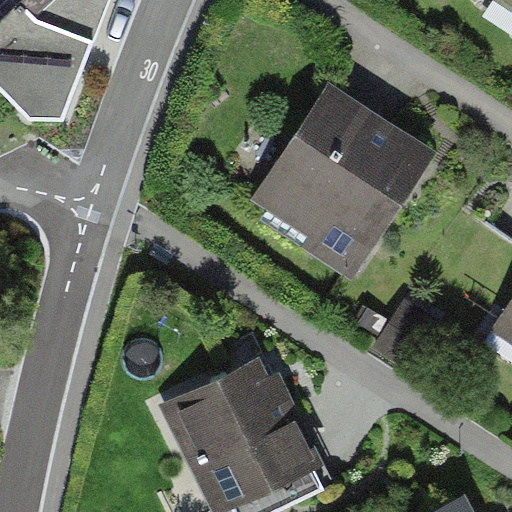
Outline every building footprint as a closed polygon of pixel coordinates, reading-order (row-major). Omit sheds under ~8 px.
[(57,0),(0,0),(0,39),(9,49),(57,0)] [(511,0),(465,0),(464,2),(511,31),(511,0)] [(453,152),(329,76),(247,209),(371,285),(453,152)] [(511,283),(485,327),(511,343),(511,283)] [(237,511),(330,469),(273,348),(162,400),(214,511),(237,511)] [(493,511),(482,488),(429,511),(493,511)]
